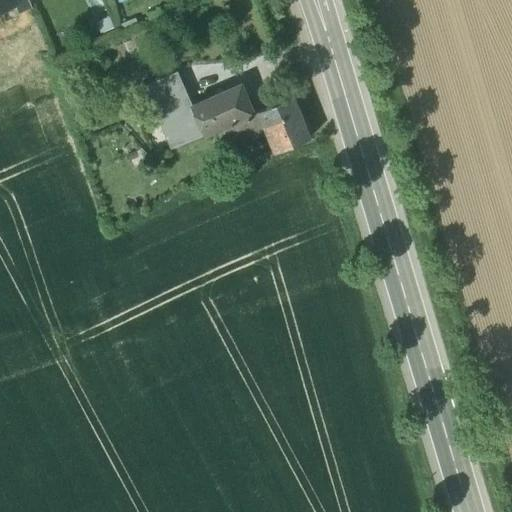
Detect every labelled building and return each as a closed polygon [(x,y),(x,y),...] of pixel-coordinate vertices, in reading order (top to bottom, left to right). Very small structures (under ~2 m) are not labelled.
[(0,0),(0,10),(16,3),(18,3),(16,0),(0,0)] [(29,0),(16,0),(18,3),(16,3),(20,11),(32,5),(29,0)] [(172,68),(158,75),(160,79),(174,73),(172,68)] [(160,79),(144,86),(151,101),(184,86),(178,71),(174,73),(160,79)] [(193,106),(191,106),(204,134),(217,129),(250,115),(254,113),(242,84),(193,106)] [(184,86),(151,101),(171,148),(204,134),(191,106),(193,106),(184,86)] [(294,96),(261,110),(267,124),(277,152),(311,138),(310,136),(312,132),(309,126),(305,124),(294,96)] [(254,113),(250,115),(256,129),(267,124),(261,110),(254,113)] [(250,115),(217,129),(225,150),(259,136),(256,129),(250,115)] [(249,152),(238,157),(240,161),(242,166),(261,158),(259,154),(255,152),(249,153),(249,152)] [(240,161),(233,164),(235,169),(242,166),(240,161)]
